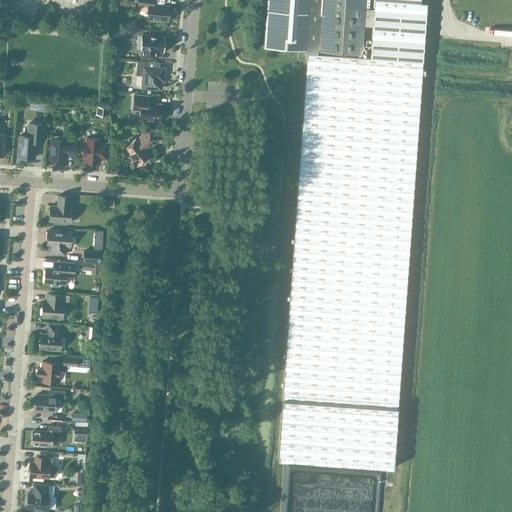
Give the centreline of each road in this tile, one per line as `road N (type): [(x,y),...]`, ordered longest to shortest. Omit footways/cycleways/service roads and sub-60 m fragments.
road 1 (residential): [(34,184),(177,192),(195,0)]
road 2 (residential): [(6,511),(34,184)]
